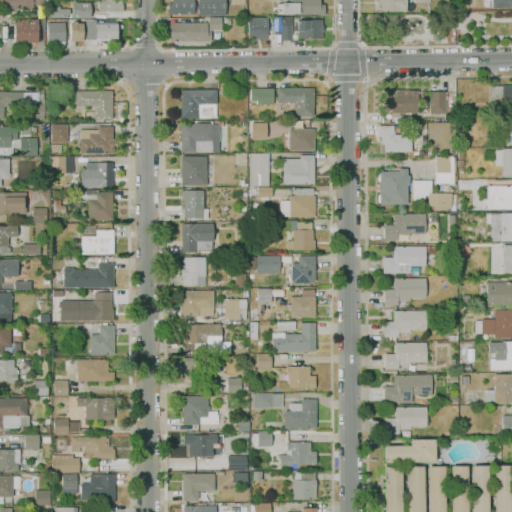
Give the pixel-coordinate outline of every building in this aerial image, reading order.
[(22,11),(19,11),(19,8),(18,8),(18,9),(16,9),(16,8),(6,8),(5,0),(33,0),(33,9),(26,9),(26,10),(22,10),(22,11)] [(123,11),(95,11),(95,10),(94,10),(94,0),(121,0),(121,2),(123,2),(123,11)] [(193,0),(193,14),(168,14),(168,3),(171,3),(171,0),(193,0)] [(224,0),(225,15),(198,15),(198,0),(224,0)] [(324,15),(297,14),(297,13),(277,13),(277,4),(282,4),(282,0),(320,0),(320,4),(325,4),(324,15)] [(406,11),(380,11),(380,5),(378,5),(377,0),(430,0),(430,2),(417,2),(417,3),(406,3),(406,11)] [(90,18),(71,18),(72,2),(90,2),(90,18)] [(67,17),(48,17),(48,8),(55,8),(55,6),(60,6),(60,8),(69,8),(69,14),(67,14),(67,17)] [(489,23),(479,23),(480,8),(490,8),(489,23)] [(292,40),(281,40),(281,33),(273,33),(274,23),(271,23),(271,16),(281,16),(281,25),(284,25),(284,22),(287,22),(287,25),(291,25),(291,30),(297,30),(297,20),(322,19),(322,25),(324,26),(324,31),(322,31),(322,39),(301,39),(301,38),(297,38),(297,36),(292,36),(292,40)] [(511,25),(497,25),(497,16),(511,16),(511,25)] [(221,30),(209,30),(209,17),(221,17),(221,30)] [(266,39),(255,39),(255,36),(247,36),(247,17),(267,17),(267,36),(266,36),(266,39)] [(15,43),(14,19),(38,19),(38,42),(15,43)] [(116,38),(95,38),(95,24),(98,24),(98,20),(103,20),(103,23),(116,23),(116,38)] [(82,40),(70,40),(70,23),(72,23),(72,21),(76,21),(76,22),(82,22),(82,40)] [(48,45),(48,42),(47,42),(47,22),(65,22),(65,41),(64,41),(64,45),(48,45)] [(211,41),(170,42),(169,32),(168,32),(168,23),(207,23),(207,30),(211,30),(211,41)] [(511,108),(502,108),(502,101),(489,101),(489,86),(511,85),(511,108)] [(314,116),(295,116),(295,102),(290,102),(290,103),(288,103),(288,102),(277,102),(277,87),(314,87),(314,116)] [(257,103),(257,100),(251,100),(251,88),(273,88),(274,103),(257,103)] [(216,117),(180,118),(180,89),(217,89),(217,104),(216,104),(216,117)] [(400,116),(391,116),(391,113),(389,113),(389,114),(385,114),(385,113),(384,113),(384,99),(383,99),(383,89),(393,89),(409,89),(409,90),(418,90),(417,113),(400,112),(400,116)] [(27,102),(27,91),(37,90),(37,102),(27,102)] [(112,119),(93,119),(93,105),(76,105),(75,91),(111,90),(112,119)] [(4,119),(0,119),(0,91),(23,91),(23,106),(4,106),(4,119)] [(445,113),(430,113),(430,111),(429,111),(429,108),(430,108),(430,93),(422,93),(422,91),(445,91),(445,92),(447,92),(447,96),(445,96),(445,113)] [(282,115),(281,105),(293,103),(294,114),(282,115)] [(511,144),(502,145),(502,116),(511,116),(511,144)] [(212,152),(181,152),(180,124),(211,123),(211,121),(223,121),(223,125),(212,125),(212,140),(212,152)] [(265,122),(250,122),(249,137),(264,138),(265,122)] [(314,150),(289,150),(289,129),(297,129),(297,122),(313,122),(313,129),(314,129),(314,150)] [(67,142),(50,142),(50,124),(68,125),(67,142)] [(1,154),(0,154),(0,125),(16,126),(16,141),(14,141),(14,139),(10,139),(10,147),(9,147),(9,148),(3,148),(3,147),(2,147),(1,154)] [(30,134),(21,134),(20,125),(30,125),(30,134)] [(102,154),(79,153),(80,129),(98,129),(98,126),(113,126),(112,153),(102,153),(102,154)] [(411,151),(385,151),(385,138),(396,138),(396,131),(411,131),(411,151)] [(20,155),(19,137),(36,137),(36,155),(20,155)] [(61,152),(51,152),(51,144),(61,144),(61,152)] [(511,175),(502,175),(502,165),(495,165),(495,150),(502,150),(502,148),(511,148),(511,175)] [(268,185),(248,185),(249,152),(268,153),(268,185)] [(314,183),(282,183),(282,158),(300,158),(300,154),(314,155),(314,183)] [(72,172),(56,172),(56,163),(52,163),(52,157),(56,157),(56,156),(72,156),(72,172)] [(206,185),(181,185),(181,156),(206,156),(206,185)] [(0,158),(8,158),(9,178),(0,178),(0,158)] [(112,187),(81,187),(81,169),(85,169),(85,162),(112,162),(112,187)] [(454,184),(449,184),(449,183),(435,183),(436,164),(455,165),(454,184)] [(407,204),(379,204),(379,202),(377,202),(377,195),(379,195),(379,194),(378,194),(378,181),(377,181),(377,173),(379,173),(379,171),(388,171),(388,167),(401,167),(401,168),(407,168),(407,175),(409,175),(409,185),(407,185),(407,204)] [(446,209),(436,209),(436,205),(428,205),(428,199),(412,199),(412,180),(431,180),(431,193),(451,193),(451,208),(446,208),(446,209)] [(511,209),(487,209),(487,185),(511,185),(511,209)] [(272,196),(250,196),(250,187),(271,186),(271,189),(280,189),(280,190),(277,190),(277,194),(272,194),(272,196)] [(314,216),(289,216),(280,216),(280,200),(289,200),(289,196),(293,195),(293,188),(313,188),(313,195),(314,195),(314,216)] [(183,218),(183,198),(181,198),(181,190),(203,189),(203,210),(202,210),(203,217),(183,218)] [(112,220),(87,220),(87,201),(86,201),(86,200),(79,200),(79,190),(97,190),(97,192),(112,192),(112,220)] [(25,214),(0,214),(0,192),(31,192),(31,197),(25,197),(25,214)] [(46,223),(32,223),(32,207),(46,207),(46,223)] [(462,220),(457,217),(461,212),(466,215),(462,220)] [(511,241),(491,241),(491,223),(486,223),(486,213),(511,213),(511,241)] [(397,240),(383,241),(383,225),(393,225),(393,214),(425,214),(425,233),(409,233),(409,236),(397,236),(397,240)] [(314,249),(282,249),(282,240),(293,240),(293,230),(281,230),(281,220),(296,220),(296,221),(311,221),(311,229),(312,229),(312,240),(315,240),(314,249)] [(196,252),(181,252),(181,223),(213,223),(213,241),(196,240),(196,252)] [(4,254),(0,254),(0,225),(17,225),(17,236),(8,236),(8,246),(7,246),(10,246),(10,253),(4,253),(4,254)] [(114,253),(81,254),(81,236),(95,236),(95,229),(113,229),(114,253)] [(22,254),(22,244),(39,243),(40,254),(22,254)] [(511,271),(503,271),(502,245),(511,244),(511,271)] [(410,273),(382,273),(382,257),(392,257),(392,246),(425,246),(425,265),(410,265),(410,273)] [(280,273),(256,273),(256,255),(280,256),(280,273)] [(291,283),(291,263),(298,263),(298,256),(314,255),(315,282),(291,283)] [(196,285),(182,285),(181,257),(205,257),(205,285),(196,285)] [(1,284),(0,284),(0,259),(17,259),(17,276),(1,277),(1,284)] [(113,287),(63,287),(63,283),(61,284),(61,274),(63,274),(63,268),(73,268),(75,268),(75,269),(88,269),(88,262),(113,262),(113,287)] [(245,287),(234,287),(235,273),(245,273),(245,287)] [(384,305),(384,289),(394,289),(394,278),(425,278),(426,297),(409,298),(409,300),(398,300),(398,305),(384,305)] [(11,290),(11,288),(14,288),(14,282),(31,281),(31,289),(11,290)] [(511,305),(486,305),(486,282),(511,282),(511,305)] [(271,302),(257,302),(257,288),(271,288),(271,302)] [(315,317),(290,317),(290,309),(286,309),(286,304),(290,304),(290,296),(301,296),(301,289),(314,289),(314,296),(315,296),(315,317)] [(213,316),(197,316),(197,315),(182,315),(181,290),(213,290),(213,307),(213,316)] [(11,321),(0,321),(0,292),(11,292),(11,313),(11,321)] [(246,319),(225,319),(225,306),(224,306),(224,299),(246,298),(246,319)] [(113,320),(79,319),(79,299),(112,300),(111,312),(113,312),(113,320)] [(511,338),(494,338),(494,334),(481,334),(481,333),(474,333),(475,320),(481,320),(481,318),(489,318),(489,311),(493,311),(493,318),(494,309),(511,309),(511,338)] [(52,321),(51,310),(60,310),(61,320),(52,321)] [(403,338),(403,332),(398,332),(398,337),(383,338),(383,321),(393,321),(393,310),(426,310),(426,329),(410,329),(410,338),(403,338)] [(295,329),(277,329),(277,321),(295,321),(295,329)] [(257,339),(249,339),(249,322),(257,322),(257,339)] [(303,351),(272,351),(272,332),(284,332),(284,334),(300,333),(300,322),(315,322),(315,349),(303,350),(303,351)] [(230,350),(182,351),(182,324),(220,324),(221,341),(230,341),(230,350)] [(2,354),(0,354),(0,325),(10,325),(10,346),(12,346),(12,342),(20,342),(20,352),(2,352),(2,354)] [(114,353),(90,353),(90,334),(99,334),(99,325),(114,325),(114,353)] [(511,369),(490,369),(490,358),(494,358),(494,343),(502,342),(502,341),(511,341),(511,369)] [(398,369),(384,369),(384,354),(394,354),(394,343),(426,342),(426,361),(410,361),(410,365),(398,365),(398,369)] [(271,368),(257,368),(257,353),(271,353),(271,368)] [(7,381),(7,380),(0,380),(0,359),(13,359),(13,367),(16,367),(16,358),(31,357),(31,368),(16,368),(16,370),(18,369),(18,374),(16,374),(17,381),(7,381)] [(193,380),(193,379),(191,379),(191,375),(188,375),(188,366),(182,366),(182,357),(212,358),(211,371),(212,371),(212,375),(214,375),(215,376),(215,378),(213,378),(212,379),(193,380)] [(114,381),(76,381),(76,372),(70,372),(70,366),(77,366),(77,359),(104,359),(104,361),(107,361),(107,371),(114,371),(114,381)] [(315,388),(305,388),(305,387),(289,387),(289,374),(286,374),(286,365),(309,366),(309,375),(315,375),(315,388)] [(457,381),(449,380),(449,372),(457,373),(457,381)] [(511,402),(494,402),(494,401),(486,401),(486,389),(494,389),(494,374),(511,374),(511,402)] [(399,401),(384,401),(384,386),(393,386),(393,375),(426,375),(426,394),(414,394),(414,397),(399,397),(399,401)] [(469,384),(460,384),(460,375),(469,376),(469,384)] [(227,393),(226,378),(240,377),(240,380),(248,379),(248,386),(241,386),(241,392),(227,393)] [(47,395),(33,395),(33,380),(47,380),(47,382),(50,382),(50,389),(47,389),(47,395)] [(67,395),(53,395),(53,380),(67,380),(67,395)] [(253,408),(253,407),(248,407),(248,400),(250,397),(250,394),(253,394),(253,393),(271,392),(271,393),(283,392),(283,407),(253,408)] [(200,424),(182,424),(182,395),(208,395),(207,405),(209,405),(209,410),(217,410),(217,415),(218,415),(218,423),(217,423),(217,424),(200,424)] [(114,419),(104,419),(85,419),(79,419),(79,413),(85,413),(85,410),(83,410),(83,406),(85,406),(76,406),(76,398),(104,398),(104,397),(114,397),(114,419)] [(3,434),(3,428),(0,428),(0,398),(26,398),(26,415),(29,415),(29,426),(19,426),(19,428),(9,428),(9,434),(3,434)] [(316,428),(284,428),(284,411),(290,411),(290,403),(301,403),(301,399),(316,399),(316,428)] [(511,431),(497,432),(496,417),(502,417),(501,405),(511,405),(511,431)] [(399,435),(385,435),(384,418),(394,418),(394,407),(426,407),(426,426),(410,426),(410,428),(399,429),(399,435)] [(68,433),(54,433),(54,418),(68,418),(68,421),(79,421),(79,431),(68,431),(68,433)] [(249,432),(239,432),(239,420),(249,420),(249,432)] [(257,446),(257,445),(253,445),(252,433),(258,433),(258,431),(271,431),(271,446),(257,446)] [(206,456),(206,455),(189,456),(188,443),(183,443),(183,434),(193,434),(193,435),(208,435),(208,434),(216,434),(216,435),(218,436),(218,439),(217,441),(216,443),(212,443),(212,453),(214,453),(214,455),(212,455),(212,456),(206,456)] [(39,449),(24,449),(24,436),(38,436),(39,449)] [(114,458),(88,458),(88,451),(84,452),(84,446),(79,446),(79,453),(70,453),(70,436),(105,436),(105,438),(108,438),(108,446),(112,445),(112,448),(114,448),(114,458)] [(435,462),(385,462),(384,445),(410,445),(410,439),(435,439),(435,462)] [(291,466),(280,466),(280,456),(278,456),(278,447),(286,447),(286,442),(310,442),(310,451),(316,451),(316,463),(291,463),(291,466)] [(487,460),(486,444),(499,443),(500,460),(487,460)] [(17,471),(0,471),(0,449),(19,449),(19,464),(17,464),(17,471)] [(228,470),(227,455),(241,455),(241,470),(228,470)] [(53,472),(52,458),(78,457),(79,472),(53,472)] [(510,511),(493,511),(493,464),(511,465),(510,511)] [(487,511),(471,511),(471,465),(488,465),(487,511)] [(406,511),(406,467),(423,466),(423,511),(406,511)] [(444,511),(427,511),(427,466),(444,466),(444,511)] [(467,511),(450,511),(450,466),(467,466),(467,511)] [(384,511),(384,467),(401,467),(401,511),(384,511)] [(261,480),(252,480),(252,471),(261,471),(261,480)] [(316,499),(292,499),(292,480),(294,480),(294,472),(315,472),(315,479),(316,479),(316,499)] [(76,495),(62,495),(61,473),(76,473),(76,495)] [(114,501),(90,502),(90,499),(81,499),(81,483),(86,483),(86,481),(90,481),(90,473),(114,473),(114,501)] [(183,501),(182,474),(214,473),(215,490),(197,491),(197,500),(183,501)] [(0,503),(0,475),(9,475),(9,474),(11,474),(11,475),(12,475),(12,476),(19,476),(20,488),(13,488),(13,496),(3,496),(3,503),(0,503)] [(35,504),(35,490),(49,490),(50,504),(35,504)] [(253,511),(253,503),(270,503),(270,511),(253,511)]
